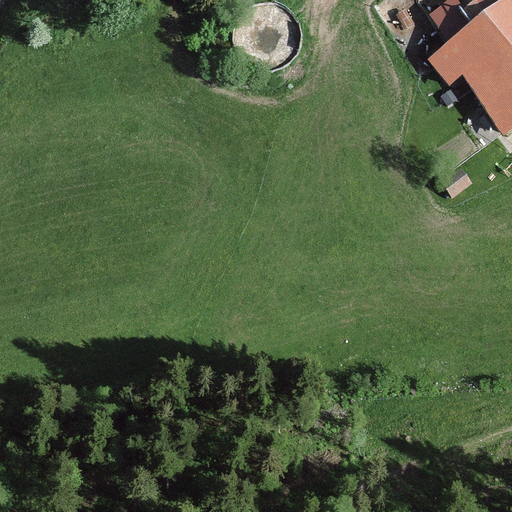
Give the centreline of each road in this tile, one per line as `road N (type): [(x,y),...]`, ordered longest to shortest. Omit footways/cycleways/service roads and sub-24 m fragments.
road 1 (track): [(353,0),(314,76),(267,102),(229,96),(197,74),(179,39),(181,0)]
road 2 (track): [(511,427),(300,511)]
